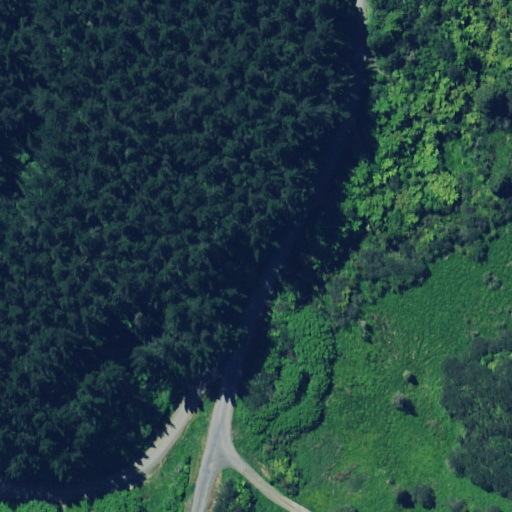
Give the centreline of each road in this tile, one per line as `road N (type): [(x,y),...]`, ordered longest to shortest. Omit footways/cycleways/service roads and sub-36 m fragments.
road 1 (unclassified): [(0,490),(73,491),(142,469),(259,303)]
road 2 (unclassified): [(357,0),(354,91),(330,160),(259,303)]
road 3 (residential): [(197,511),(259,303)]
